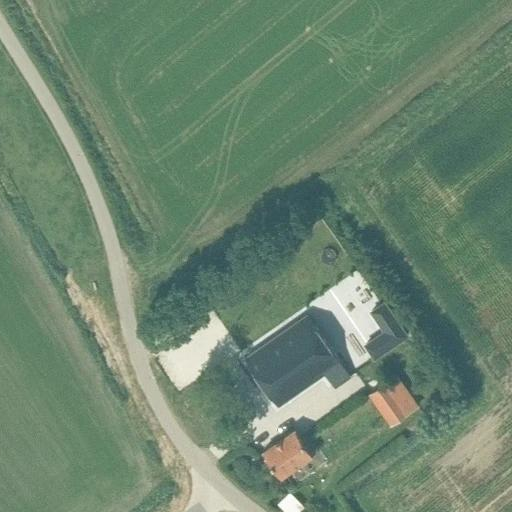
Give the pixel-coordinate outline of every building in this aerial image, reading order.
[(322,312),(337,304),(327,288),(313,296),(322,312)] [(375,358),(395,345),(409,335),(409,334),(399,319),(386,301),(371,311),(384,330),(365,343),(375,358)] [(264,349),(247,361),(281,409),(282,408),(281,406),(327,373),(335,384),(337,387),(351,377),(311,319),(308,316),(264,349)] [(387,383),(387,382),(370,394),(391,424),(417,406),(396,376),(387,383)] [(326,459),(308,432),(269,459),(287,486),(326,459)]
